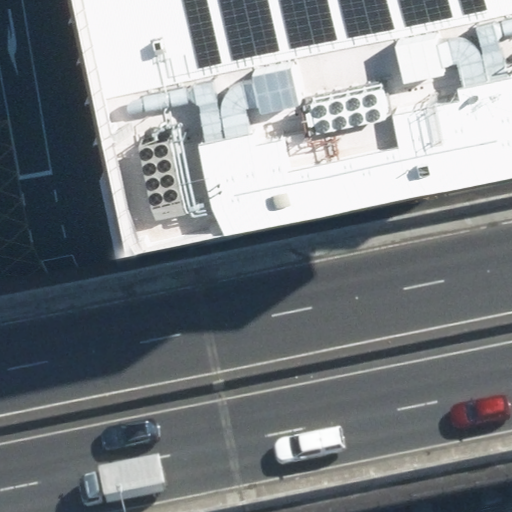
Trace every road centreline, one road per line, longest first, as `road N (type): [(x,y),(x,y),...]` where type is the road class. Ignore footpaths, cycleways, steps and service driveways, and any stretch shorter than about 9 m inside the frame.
road 1 (primary): [(0,361),(511,267)]
road 2 (primary): [(511,414),(12,511)]
road 3 (unknown): [(244,0),(243,171)]
